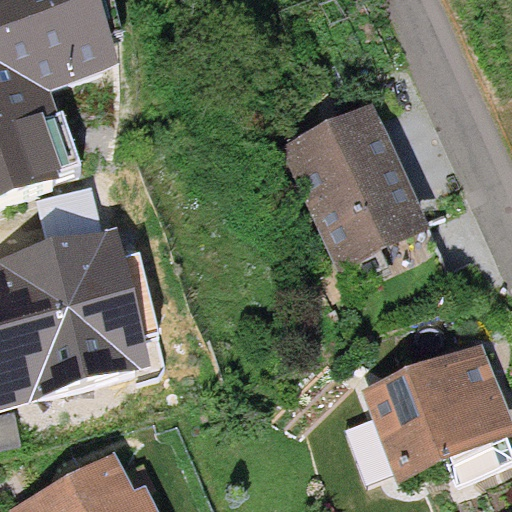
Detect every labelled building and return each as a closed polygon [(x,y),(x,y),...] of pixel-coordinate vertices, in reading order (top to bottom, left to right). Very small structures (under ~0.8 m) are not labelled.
[(96,0),(0,0),(0,206),(65,184),(45,125),(59,120),(51,96),(121,71),(96,0)] [(373,107),(281,149),(340,275),(431,233),(373,107)] [(36,201),(48,251),(104,237),(92,188),(36,201)] [(48,251),(0,263),(0,405),(168,361),(140,255),(126,259),(118,232),(104,237),(48,251)] [(359,442),(379,493),(511,441),(511,421),(482,346),(357,395),(374,437),(359,442)] [(17,415),(0,418),(0,454),(24,450),(17,415)] [(135,494),(115,457),(7,511),(156,511),(145,489),(135,494)]
